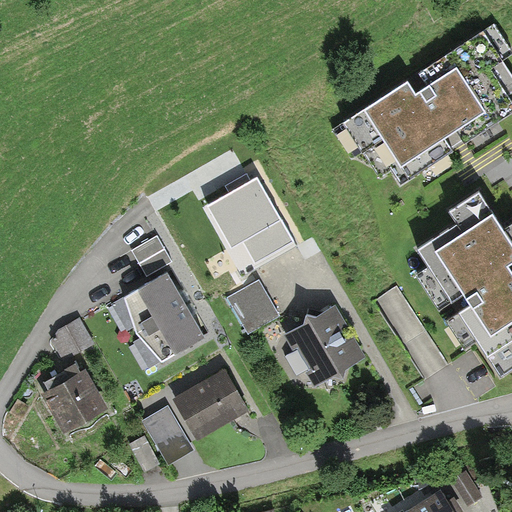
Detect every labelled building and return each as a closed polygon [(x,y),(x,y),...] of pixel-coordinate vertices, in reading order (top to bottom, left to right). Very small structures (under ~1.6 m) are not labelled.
[(509,53),(491,25),(330,130),(350,160),(361,152),(379,179),(390,172),(399,184),(511,110),(511,103),(506,95),(511,91),(511,81),(498,60),(509,53)] [(257,178),(208,206),(232,248),(243,242),(256,264),(294,243),(257,178)] [(511,219),(500,227),(475,191),(445,211),(452,222),(415,247),(428,266),(414,276),(463,348),(474,341),(498,377),(511,367),(511,219)] [(131,249),(147,276),(173,261),(158,234),(131,249)] [(149,367),(205,338),(189,311),(182,297),(168,273),(112,305),(126,330),(134,325),(137,334),(142,338),(135,342),(149,367)] [(280,316),(258,279),(228,296),(250,334),(280,316)] [(304,323),(285,334),(294,350),(299,348),(310,369),(307,371),(315,386),(334,376),(343,379),(345,369),(365,357),(336,304),(316,317),(307,315),(304,323)] [(62,360),(94,342),(80,318),(58,330),(52,342),(62,360)] [(76,365),(45,383),(49,390),(43,394),(65,433),(108,409),(85,369),(80,372),(76,365)] [(177,401),(197,436),(243,411),(223,376),(177,401)] [(168,406),(143,420),(168,464),(193,450),(168,406)] [(145,435),(129,444),(145,473),(161,464),(145,435)] [(451,480),(467,505),(481,496),(466,471),(451,480)] [(452,511),(440,492),(407,511),(452,511)]
